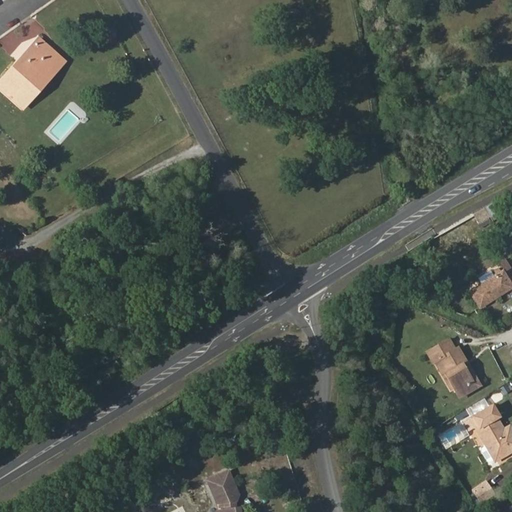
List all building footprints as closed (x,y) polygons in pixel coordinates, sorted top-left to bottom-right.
[(38,40),(0,83),(0,90),(18,107),(60,59),(38,40)] [(23,111),(66,64),(60,59),(18,107),(23,111)] [(511,287),(511,284),(505,274),(473,296),(483,312),(499,301),(497,298),(511,287)] [(499,301),(511,292),(511,287),(497,298),(499,301)] [(456,354),(450,344),(428,357),(434,367),(436,366),(441,363),(448,376),(445,378),(457,398),(473,388),(462,370),(466,367),(458,353),(456,354)] [(436,366),(443,379),(445,378),(448,376),(441,363),(436,366)] [(457,398),(460,404),(482,391),(468,367),(466,367),(462,370),(473,388),(457,398)] [(496,409),(476,421),(500,462),(511,455),(511,436),(508,436),(506,434),(499,420),(501,418),(496,409)] [(231,474),(210,482),(219,506),(226,505),(227,511),(226,511),(241,511),(241,510),(236,510),(235,503),(238,503),(241,497),(231,474)] [(473,487),(480,501),(495,493),(487,479),(473,487)]
